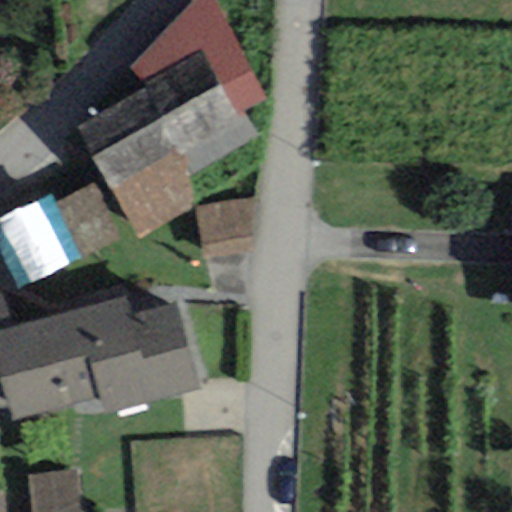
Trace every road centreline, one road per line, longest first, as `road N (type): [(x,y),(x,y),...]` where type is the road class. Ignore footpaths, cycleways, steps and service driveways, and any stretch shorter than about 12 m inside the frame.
road 1 (residential): [(262,511),(291,0)]
road 2 (residential): [(0,142),(149,0)]
